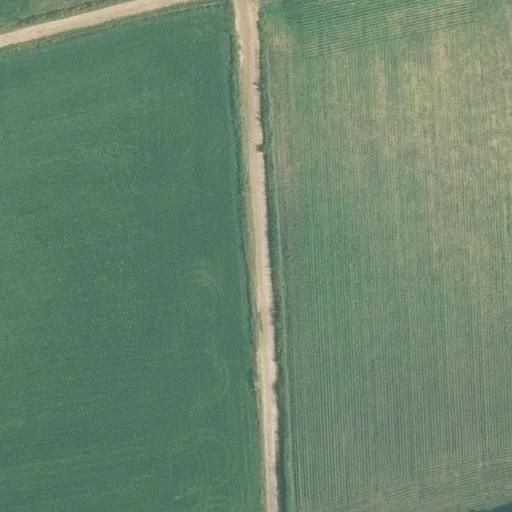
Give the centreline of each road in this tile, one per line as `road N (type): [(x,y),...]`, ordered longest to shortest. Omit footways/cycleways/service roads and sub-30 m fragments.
road 1 (track): [(279,511),(248,0)]
road 2 (track): [(176,0),(0,46)]
